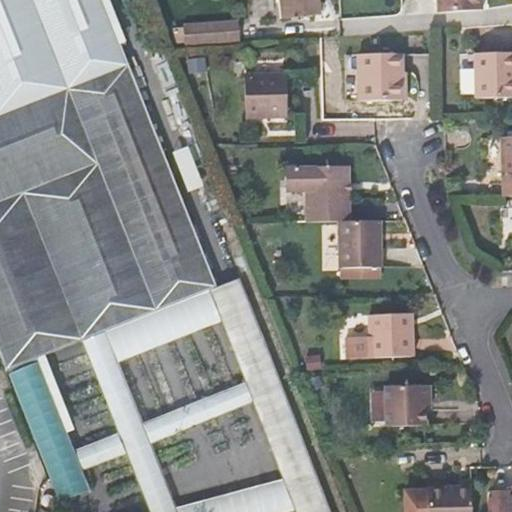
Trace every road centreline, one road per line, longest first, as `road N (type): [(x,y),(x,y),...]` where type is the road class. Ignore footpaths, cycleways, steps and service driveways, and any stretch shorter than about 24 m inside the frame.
road 1 (residential): [(406,147),(406,184),(460,308)]
road 2 (residential): [(460,308),(503,415),(503,448)]
